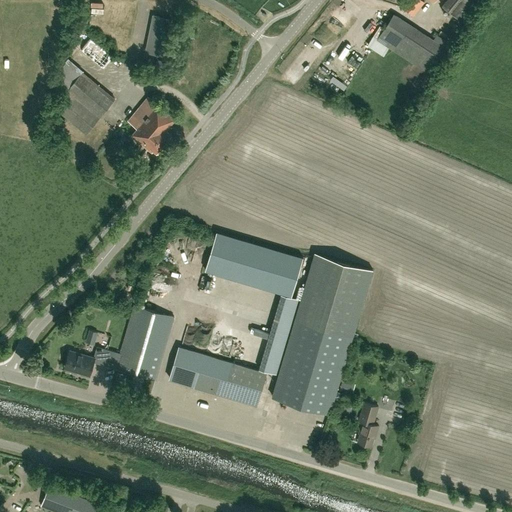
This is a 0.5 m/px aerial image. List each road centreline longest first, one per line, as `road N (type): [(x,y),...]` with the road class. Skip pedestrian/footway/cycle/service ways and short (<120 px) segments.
road 1 (tertiary): [(12,377),(487,511)]
road 2 (tertiary): [(12,377),(34,327),(91,273),(276,50)]
road 3 (unclassified): [(235,511),(0,444)]
